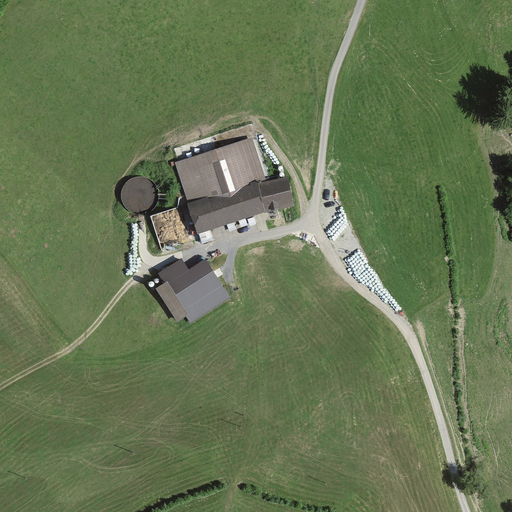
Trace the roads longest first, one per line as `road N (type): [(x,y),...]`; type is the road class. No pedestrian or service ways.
road 1 (residential): [(365,0),(332,89),(314,220),(347,273),(419,346),(468,511)]
road 2 (track): [(0,390),(69,349),(157,264),(314,220)]
